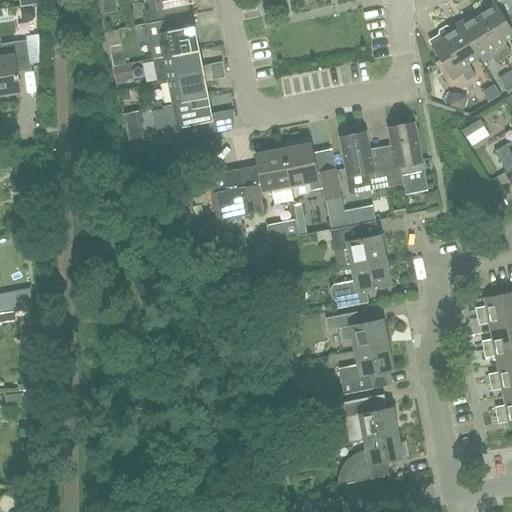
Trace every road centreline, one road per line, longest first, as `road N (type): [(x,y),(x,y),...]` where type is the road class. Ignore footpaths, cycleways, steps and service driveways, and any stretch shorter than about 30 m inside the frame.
road 1 (residential): [(414,0),(396,10),(406,83),(249,115),(226,0)]
road 2 (residential): [(450,491),(428,363),(438,262),(511,241)]
road 3 (residential): [(450,491),(303,511)]
